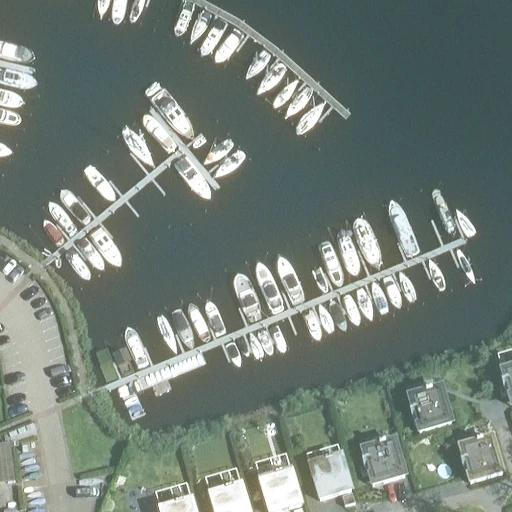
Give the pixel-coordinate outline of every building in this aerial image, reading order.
[(511,370),(502,374),(503,380),(511,408),(511,370)] [(441,391),(410,400),(411,406),(420,434),(451,425),(443,397),(441,391)] [(493,440),(461,449),(471,484),(503,474),(493,440)] [(0,443),(0,482),(13,481),(12,472),(12,465),(11,462),(9,442),(0,443)] [(394,443),(363,452),(373,487),(405,478),(394,443)] [(340,461),(308,470),(318,504),(351,495),(340,461)] [(290,475),(258,485),(265,511),(292,511),(300,510),(290,475)] [(246,511),(240,490),(208,500),(211,511),(246,511)] [(351,497),(342,500),(345,509),(354,507),(351,497)]
